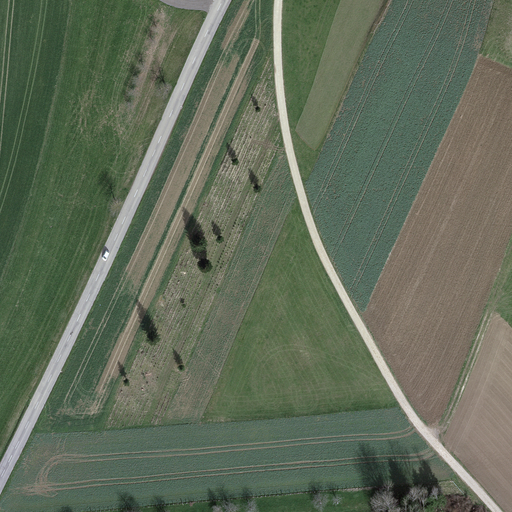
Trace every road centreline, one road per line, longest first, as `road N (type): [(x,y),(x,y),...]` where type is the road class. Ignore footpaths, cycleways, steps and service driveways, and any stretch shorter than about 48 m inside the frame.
road 1 (track): [(277,0),(281,117),(317,246),(402,405),(492,511)]
road 2 (tertiary): [(0,477),(222,0)]
